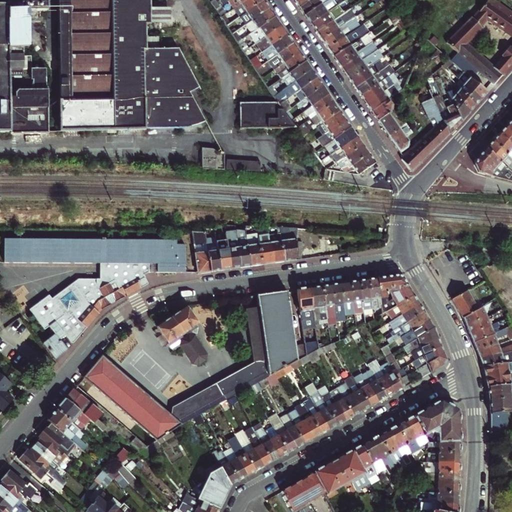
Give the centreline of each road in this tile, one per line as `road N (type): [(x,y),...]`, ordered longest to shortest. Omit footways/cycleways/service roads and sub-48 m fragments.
road 1 (residential): [(0,449),(100,331),(136,304),(178,289),(408,255)]
road 2 (residential): [(234,511),(251,488),(469,371)]
road 3 (residential): [(278,0),(412,193)]
road 4 (unknown): [(219,141),(228,75),(189,0)]
road 5 (tertiary): [(469,371),(472,511)]
road 6 (tertiary): [(408,255),(469,371)]
